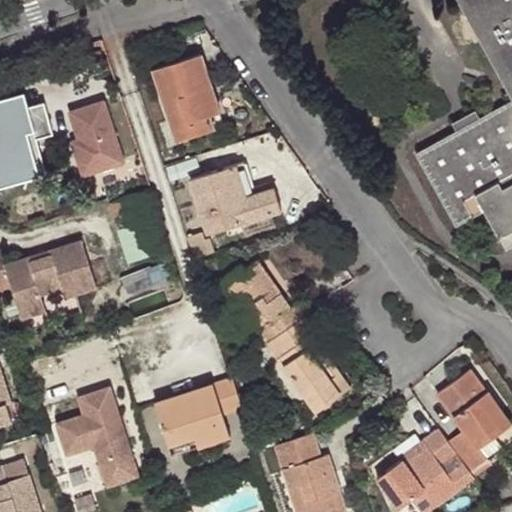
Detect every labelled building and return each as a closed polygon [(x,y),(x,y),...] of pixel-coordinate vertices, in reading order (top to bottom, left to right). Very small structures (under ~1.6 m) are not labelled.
[(511,0),(461,0),(511,94),(511,101),(418,152),(458,226),(485,212),(508,251),(511,248),(511,0)] [(178,140),(216,128),(206,93),(217,90),(205,54),(155,70),(178,140)] [(206,93),(216,128),(228,125),(217,90),(206,93)] [(77,140),(88,171),(128,158),(109,100),(78,110),(87,137),(77,140)] [(0,170),(1,173),(34,163),(28,143),(56,134),(47,102),(0,115),(0,136),(3,148),(0,148),(0,170)] [(208,233),(283,209),(275,186),(254,192),(245,163),(191,180),(208,232),(208,233)] [(147,187),(109,200),(134,278),(172,266),(147,187)] [(208,232),(189,238),(196,259),(215,253),(208,233),(208,232)] [(11,280),(23,317),(48,309),(43,293),(63,287),(66,296),(98,286),(83,239),(51,249),(53,253),(32,260),(30,255),(7,263),(6,263),(11,280)] [(3,248),(0,248),(0,283),(11,280),(6,263),(7,263),(3,248)] [(51,249),(30,255),(32,260),(53,253),(51,249)] [(271,341),(308,315),(300,303),(291,309),(258,261),(244,272),(241,267),(222,281),(237,302),(227,310),(245,335),(257,327),(269,343),(271,341)] [(320,332),(308,315),(271,341),(320,411),(343,395),(333,381),(341,375),(314,336),(320,332)] [(0,426),(13,422),(7,404),(14,401),(0,359),(0,426)] [(465,429),(449,441),(472,473),(488,461),(479,449),(511,423),(511,419),(474,369),(440,395),(465,429)] [(352,389),(341,375),(333,381),(343,395),(352,389)] [(235,380),(216,386),(224,413),(244,407),(235,380)] [(124,421),(113,386),(81,396),(86,413),(59,422),(69,454),(96,445),(109,486),(141,476),(128,435),(121,437),(117,423),(124,421)] [(216,386),(158,403),(170,446),(196,438),(199,447),(231,438),(224,413),(216,386)] [(117,423),(121,437),(128,435),(124,421),(117,423)] [(449,441),(441,430),(424,442),(429,449),(406,465),(403,462),(378,480),(400,509),(413,500),(422,511),(427,511),(476,477),(472,473),(449,441)] [(323,457),(315,433),(278,445),(298,511),(340,511),(334,494),(341,492),(330,456),(323,457)] [(196,438),(170,446),(173,455),(199,447),(196,438)] [(429,449),(424,442),(401,459),(403,462),(406,465),(429,449)] [(9,481),(27,475),(22,457),(3,463),(9,481)] [(0,511),(41,511),(29,474),(27,475),(9,481),(3,463),(0,464),(0,511)] [(334,494),(340,511),(345,511),(347,511),(341,492),(334,494)]
